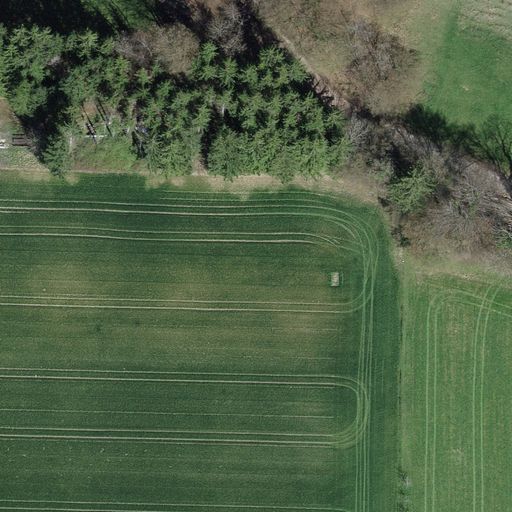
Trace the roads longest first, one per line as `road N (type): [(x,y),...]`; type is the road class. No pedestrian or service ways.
road 1 (track): [(511,194),(341,106),(230,12),(204,0)]
road 2 (track): [(29,120),(160,104),(341,106)]
